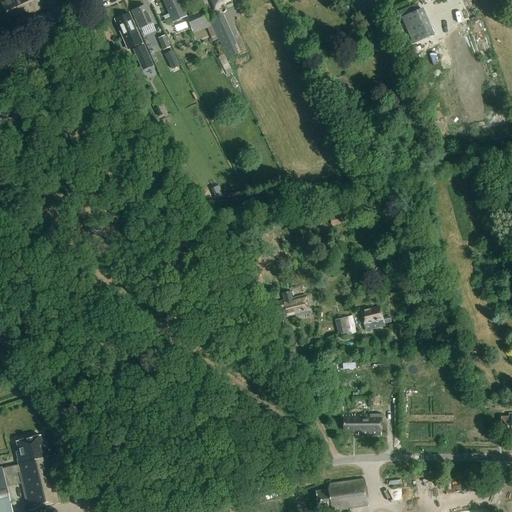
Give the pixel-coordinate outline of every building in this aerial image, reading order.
[(28,17),(47,9),(43,0),(14,0),(3,5),(10,21),(26,14),(28,17)] [(162,0),(173,23),(186,18),(178,0),(162,0)] [(207,0),(211,8),(229,0),(207,0)] [(349,6),(342,8),(345,17),(352,14),(349,6)] [(399,10),(402,21),(413,18),(409,6),(399,10)] [(140,30),(151,25),(144,9),(133,13),(140,30)] [(212,42),(216,40),(208,22),(209,22),(203,10),(187,18),(194,34),(206,29),(212,42)] [(128,14),(115,20),(128,50),(141,44),(128,14)] [(208,22),(216,40),(218,39),(227,58),(238,53),(234,45),(236,44),(222,14),(209,20),(210,21),(209,22),(208,22)] [(165,36),(158,39),(163,51),(170,48),(165,36)] [(145,45),(134,50),(143,70),(153,65),(145,45)] [(172,51),(164,55),(171,70),(179,66),(172,51)] [(224,55),(218,57),(225,71),(226,75),(232,72),(231,70),(224,55)] [(218,186),(211,189),(216,199),(224,196),(218,186)] [(329,215),(332,227),(347,223),(344,211),(329,215)] [(296,320),(310,316),(305,299),(293,302),(291,294),(282,297),(283,304),(274,306),(278,320),(295,316),(296,320)] [(365,332),(384,327),(385,326),(385,325),(391,323),(390,318),(383,320),(379,307),(360,312),(365,332)] [(334,321),(339,338),(356,333),(351,316),(334,321)] [(384,404),(383,384),(375,385),(376,405),(384,404)] [(359,433),(359,435),(381,435),(380,414),(343,414),(344,432),(359,431),(359,433)] [(510,437),(511,436),(511,415),(509,416),(509,419),(501,419),(501,433),(510,433),(510,437)] [(29,511),(60,505),(49,457),(46,458),(41,437),(17,443),(19,452),(16,453),(18,461),(17,461),(18,466),(1,470),(1,469),(0,468),(0,511),(11,511),(6,488),(20,485),(17,474),(19,473),(29,511)] [(331,511),(368,506),(364,478),(331,483),(329,491),(316,493),(319,511),(331,509),(331,511)] [(429,495),(428,480),(419,481),(420,496),(429,495)]
